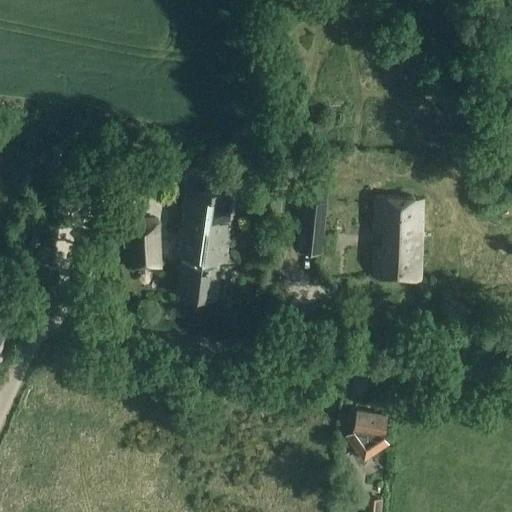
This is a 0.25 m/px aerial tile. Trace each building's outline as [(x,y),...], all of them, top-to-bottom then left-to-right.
[(50,151),(49,175),(63,176),(64,152),(50,151)] [(225,263),(235,192),(187,185),(176,255),(185,257),(180,288),(214,293),(217,277),(215,277),(217,261),(225,263)] [(373,277),(418,279),(420,231),(420,199),(376,195),(374,232),(384,232),(383,246),(374,245),(373,277)] [(304,198),(298,252),(322,254),(327,200),(304,198)] [(123,248),(129,247),(130,267),(162,265),(159,220),(128,222),(128,233),(123,234),(123,248)] [(0,359),(1,360),(8,324),(0,322),(0,359)] [(347,436),(363,461),(386,442),(383,435),(386,415),(356,410),(353,430),(347,436)] [(379,511),(381,496),(365,495),(363,511),(379,511)]
